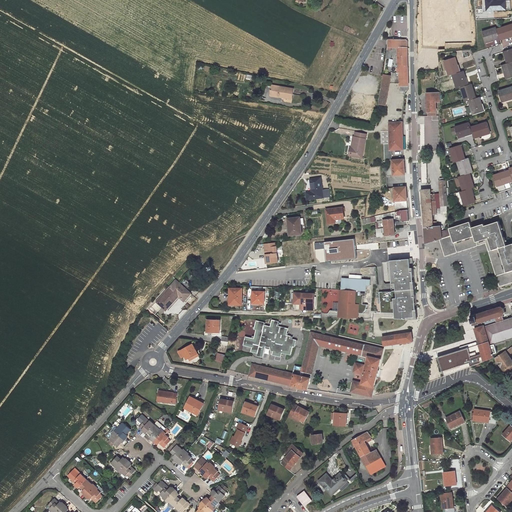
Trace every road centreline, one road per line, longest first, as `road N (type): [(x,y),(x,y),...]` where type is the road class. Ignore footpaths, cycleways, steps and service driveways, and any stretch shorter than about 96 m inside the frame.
road 1 (unclassified): [(156,355),(230,270),(306,158),(396,0)]
road 2 (unclassified): [(411,0),(414,186),(431,320)]
road 3 (unclassified): [(407,396),(348,401),(159,365)]
road 4 (residential): [(406,406),(347,438),(300,476),(273,511)]
road 5 (unclassified): [(50,476),(146,367)]
